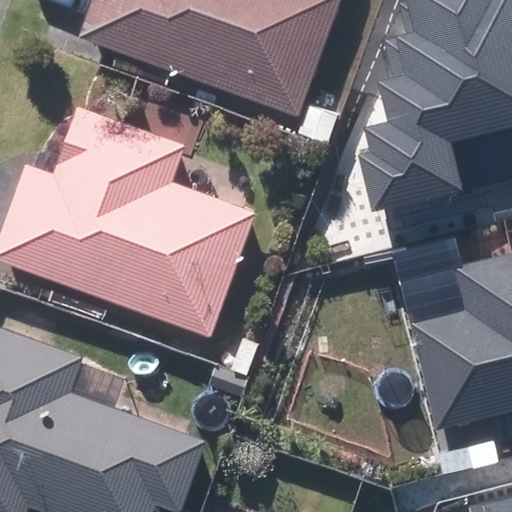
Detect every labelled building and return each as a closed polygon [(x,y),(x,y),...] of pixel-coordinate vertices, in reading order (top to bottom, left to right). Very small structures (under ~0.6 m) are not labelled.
[(98,0),(89,26),(292,93),(323,0),(98,0)] [(369,150),(382,207),(511,175),(511,0),(412,0),(405,2),(413,35),(390,40),(398,75),(389,77),(399,118),(377,124),(382,147),(369,150)] [(29,154),(0,237),(0,244),(207,314),(258,164),(85,106),(65,166),(29,154)] [(416,322),(443,427),(511,409),(511,251),(464,264),(475,307),(416,322)] [(79,350),(0,323),(0,507),(13,511),(23,511),(32,489),(99,511),(136,511),(147,482),(165,489),(189,419),(69,379),(79,350)] [(511,511),(511,496),(470,507),(471,511),(511,511)]
